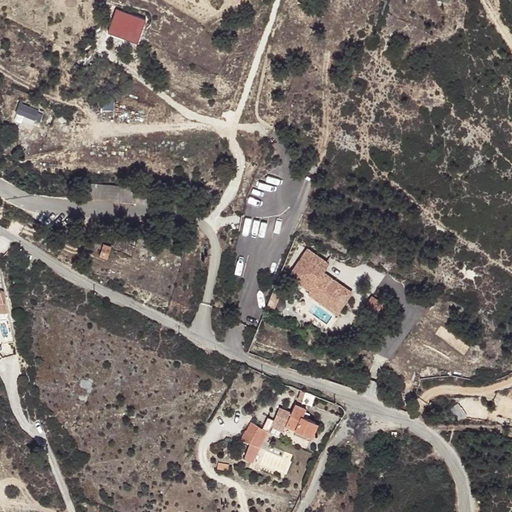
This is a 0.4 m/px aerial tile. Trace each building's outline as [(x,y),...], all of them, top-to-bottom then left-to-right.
[(141,21),(120,12),(114,29),(135,37),(141,21)] [(34,109),(16,102),(13,111),(22,114),(32,118),(34,112),(34,109)] [(22,114),(13,111),(11,116),(20,120),(22,114)] [(152,188),(82,183),(81,198),(151,204),(152,188)] [(106,246),(99,244),(97,254),(104,257),(106,246)] [(329,265),(308,250),(288,276),(309,290),(307,294),(319,302),(322,298),(339,310),(352,293),(323,273),(329,265)] [(368,303),(378,310),(383,303),(373,296),(368,303)] [(339,310),(322,298),(319,302),(336,314),(339,310)] [(312,412),(316,403),(303,397),(299,406),(303,408),(303,409),(312,412)] [(280,412),(274,423),(268,420),(261,431),(251,424),(246,431),(244,430),(238,439),(247,444),(256,449),(265,434),(266,434),(270,428),(281,434),(284,429),(295,435),(309,443),(316,431),(302,423),(306,416),(296,411),(291,418),(280,412)] [(309,443),(295,435),(293,439),(307,447),(309,443)] [(247,444),(240,458),(248,462),(256,449),(247,444)]
